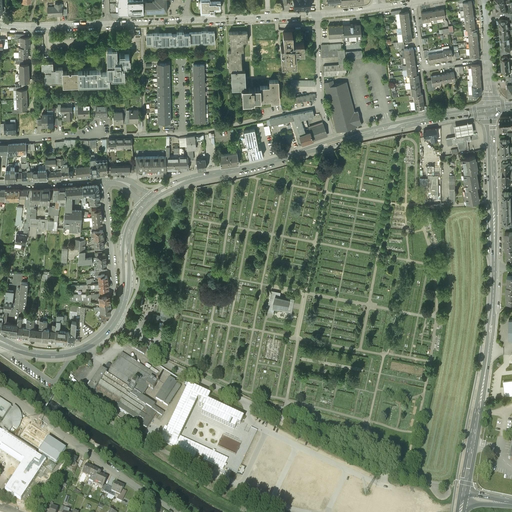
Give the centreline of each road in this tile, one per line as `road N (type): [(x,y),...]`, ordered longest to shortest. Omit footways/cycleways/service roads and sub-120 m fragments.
road 1 (secondary): [(464,490),(493,265)]
road 2 (primary): [(149,198),(187,180),(333,142)]
road 3 (residential): [(186,20),(0,26)]
road 4 (primary): [(70,352),(115,320),(130,225),(149,198)]
road 5 (residential): [(0,389),(137,488)]
road 6 (primary): [(333,142),(490,110)]
road 7 (secondary): [(493,265),(490,110)]
road 8 (residential): [(182,133),(320,105)]
road 9 (residential): [(319,15),(186,20)]
road 10 (residential): [(104,181),(112,302)]
